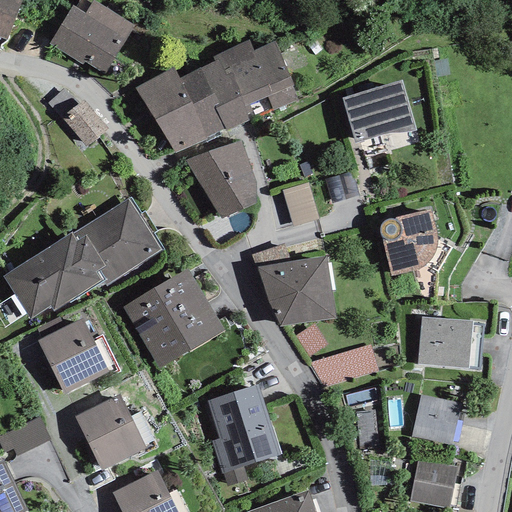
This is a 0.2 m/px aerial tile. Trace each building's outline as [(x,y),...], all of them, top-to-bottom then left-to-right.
[(0,0),(0,38),(6,41),(21,0),(0,0)] [(84,13),(72,5),(49,44),(82,64),(84,62),(104,74),(133,26),(93,1),(84,13)] [(134,88),(175,153),(206,139),(205,137),(225,129),(226,131),(249,120),(246,113),(251,112),(249,105),(266,97),(272,110),(297,101),(292,87),(293,86),(275,41),(253,50),(248,40),(213,56),(215,61),(179,78),(173,67),(134,88)] [(401,81),(341,98),(355,144),(375,136),(391,133),(405,133),(415,130),(401,81)] [(47,104),(61,118),(77,104),(63,89),(47,104)] [(61,118),(86,147),(108,129),(84,100),(77,104),(61,118)] [(241,142),(185,160),(221,218),(256,203),(256,183),(241,142)] [(299,165),(304,177),(312,174),(307,162),(299,165)] [(324,179),(331,204),(359,196),(352,171),(324,179)] [(283,191),(293,227),(317,220),(307,184),(283,191)] [(71,232),(2,277),(30,319),(50,307),(53,312),(102,281),(106,286),(160,250),(128,199),(72,233),(71,232)] [(437,246),(437,241),(430,209),(395,218),(394,219),(392,219),(390,219),(388,219),(386,220),(384,220),(382,222),(380,225),(379,228),(379,231),(379,233),(380,236),(382,240),(390,276),(415,270),(420,269),(422,267),(425,265),(428,263),(430,261),(432,257),(435,253),(437,249),(437,246)] [(251,255),(257,267),(290,263),(284,244),(251,255)] [(290,263),(257,267),(280,326),(335,318),(326,257),(290,263)] [(187,269),(122,307),(159,369),(224,331),(187,269)] [(35,328),(41,339),(65,327),(59,316),(35,328)] [(472,321),(421,316),(417,365),(468,369),(472,321)] [(41,339),(37,341),(63,394),(108,372),(82,319),(65,327),(41,339)] [(327,345),(314,325),(295,337),(308,357),(327,345)] [(369,345),(309,363),(324,387),(378,372),(369,345)] [(258,385),(207,401),(219,439),(211,441),(222,474),(223,474),(243,467),(280,455),(258,385)] [(119,394),(74,417),(101,471),(145,448),(144,445),(130,416),(119,394)] [(460,404),(420,396),(411,437),(452,445),(460,404)] [(357,413),(360,450),(378,448),(375,411),(357,413)] [(130,416),(144,445),(153,440),(139,412),(130,416)] [(13,449),(16,456),(50,440),(39,417),(0,435),(0,446),(3,454),(13,449)] [(3,460),(0,461),(0,511),(23,511),(27,510),(3,460)] [(456,467),(416,461),(409,501),(449,508),(456,467)] [(243,467),(223,474),(227,487),(248,480),(243,467)] [(176,511),(157,471),(112,493),(121,511),(176,511)] [(314,511),(308,490),(247,511),(314,511)]
